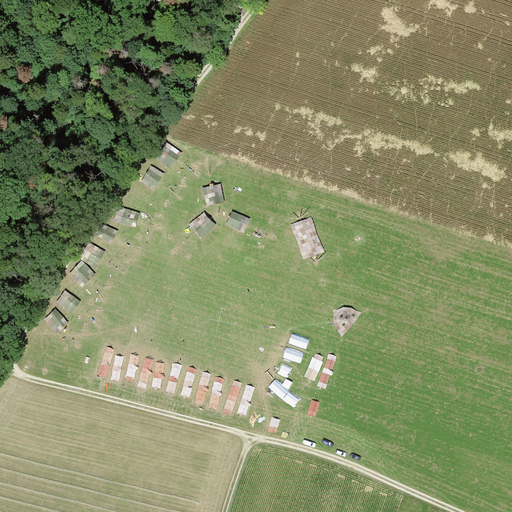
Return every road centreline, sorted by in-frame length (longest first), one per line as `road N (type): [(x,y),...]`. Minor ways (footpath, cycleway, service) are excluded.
road 1 (track): [(240,0),(243,19),(99,213),(0,378)]
road 2 (track): [(5,370),(248,435),(223,511)]
road 3 (track): [(248,435),(316,453),(452,511)]
